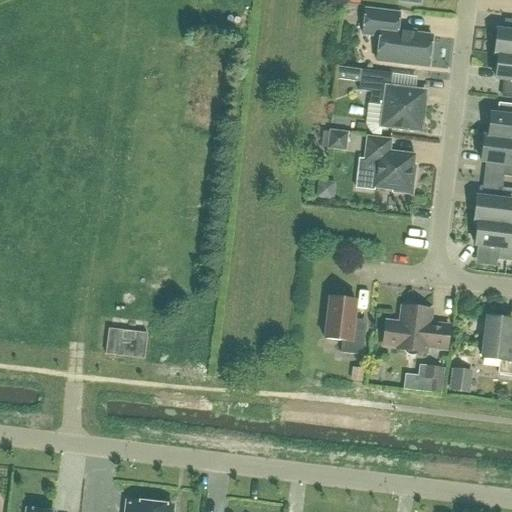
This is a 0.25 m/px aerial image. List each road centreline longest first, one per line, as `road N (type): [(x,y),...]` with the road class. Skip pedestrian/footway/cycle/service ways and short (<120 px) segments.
road 1 (residential): [(511,499),(0,434)]
road 2 (residential): [(433,279),(467,0)]
